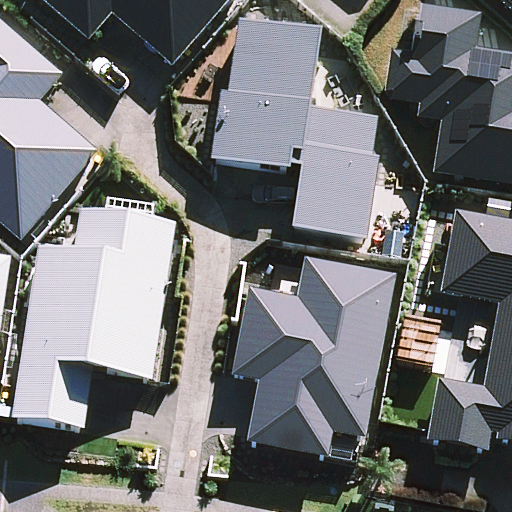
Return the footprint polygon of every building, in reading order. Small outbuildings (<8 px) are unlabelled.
[(36,0),(87,47),(111,19),(171,71),(234,0),(36,0)] [(511,0),(492,0),(511,17),(511,0)] [(441,127),(432,179),(511,191),(511,60),(475,55),(481,22),(419,12),(416,36),(412,35),(411,49),(415,49),(413,60),(390,57),(384,98),(389,107),(419,111),(418,123),(441,127)] [(0,228),(20,247),(97,158),(40,107),(64,81),(0,25),(0,228)] [(221,98),(210,166),(290,179),(291,174),(300,175),(291,236),(366,248),(379,165),(372,164),(378,126),(311,115),(322,39),(238,26),(227,99),(221,98)] [(74,258),(38,252),(11,423),(84,435),(92,378),(153,387),(176,231),(152,227),(155,211),(106,203),(103,220),(80,215),(74,258)] [(483,393),(438,385),(426,445),(489,457),(492,438),(496,439),(495,446),(511,448),(511,226),(454,215),(439,298),(499,310),(483,393)] [(0,334),(9,265),(0,263),(0,334)] [(231,381),(258,386),(246,448),(329,464),(334,438),(366,445),(397,281),(305,264),(297,304),(248,294),(231,381)]
